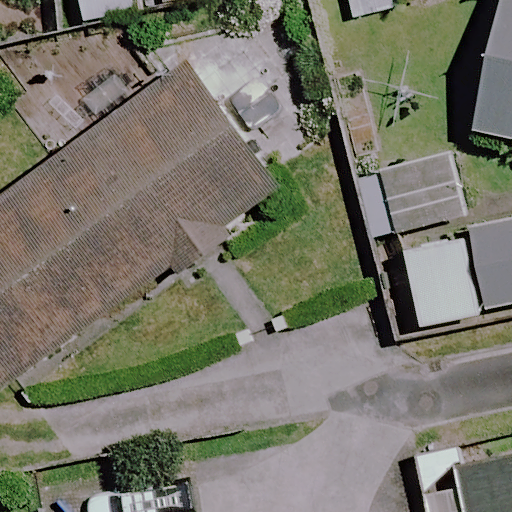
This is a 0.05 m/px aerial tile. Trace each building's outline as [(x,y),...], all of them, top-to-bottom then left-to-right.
[(511,25),(489,141),(511,145),(511,25)] [(196,73),(0,212),(0,377),(11,393),(285,197),(271,177),(334,132),(270,43),(207,88),(196,73)] [(471,221),(459,162),(365,182),(378,241),(471,221)] [(511,312),(511,230),(410,253),(427,331),(511,312)] [(511,511),(511,436),(422,454),(433,511),(511,511)]
